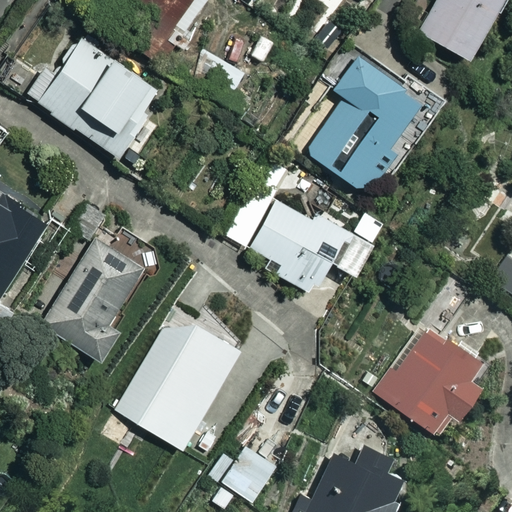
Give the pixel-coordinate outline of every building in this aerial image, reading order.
[(111,0),(101,14),(156,57),(168,41),(182,52),(193,39),(179,28),(200,0),(111,0)] [(467,55),(491,7),(500,11),(505,0),(431,0),(417,29),(467,55)] [(154,84),(78,32),(52,70),(42,64),(24,90),(115,152),(143,110),(139,107),(154,84)] [(242,70),(205,50),(187,82),(237,110),(246,93),(233,86),(242,70)] [(388,138),(392,140),(399,129),(396,127),(408,108),(413,116),(421,117),(427,112),(426,104),(420,99),(411,101),(349,59),(326,94),(330,97),(295,148),(312,160),(314,169),(344,189),(368,190),(375,180),(380,184),(400,155),(384,145),(388,138)] [(305,214),(286,204),(297,186),(293,184),(299,174),(271,159),(224,231),(277,262),(273,268),(306,288),(325,255),(351,270),(373,232),(358,223),(355,229),(332,215),(330,220),(309,207),(305,214)] [(224,172),(209,161),(194,180),(209,192),(224,172)] [(0,282),(41,218),(0,192),(0,282)] [(137,263),(93,237),(43,321),(95,352),(110,326),(102,321),(137,263)] [(511,259),(506,256),(492,277),(511,291),(511,259)] [(383,394),(435,431),(448,412),(458,419),(483,384),(469,375),(480,359),(433,325),(383,394)] [(220,429),(202,415),(188,433),(206,447),(220,429)] [(275,463),(248,446),(224,481),(250,499),(275,463)] [(362,447),(356,460),(342,454),(334,472),(321,466),(301,511),(390,511),(404,481),(391,475),(396,462),(362,447)]
